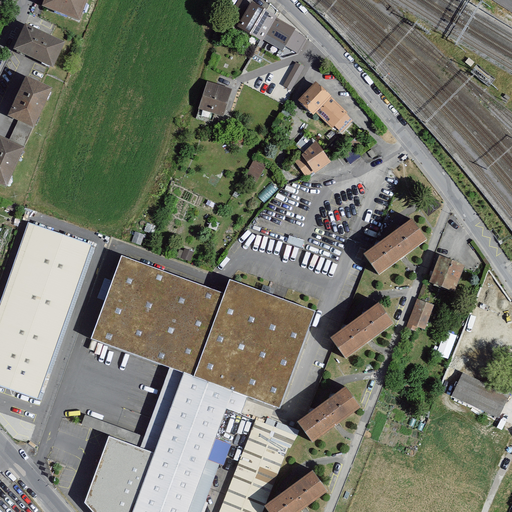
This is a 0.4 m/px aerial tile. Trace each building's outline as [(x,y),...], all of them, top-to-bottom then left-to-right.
[(85,0),(43,0),(41,6),(79,20),(85,0)] [(294,30),(250,4),(237,26),(281,52),(284,46),(299,55),(308,41),(293,32),(294,30)] [(53,67),(65,42),(25,23),(14,49),(53,67)] [(306,64),(297,59),(281,87),(290,92),(306,64)] [(51,88),(25,76),(6,115),(33,127),(51,88)] [(232,91),(207,83),(198,110),(223,118),(232,91)] [(347,114),(316,83),(297,101),(313,117),(316,114),(331,129),(334,125),(340,131),(349,122),(344,117),(347,114)] [(23,147),(0,136),(0,183),(6,186),(23,147)] [(331,163),(316,142),(300,154),(315,175),(331,163)] [(427,239),(411,217),(361,252),(377,274),(427,239)] [(94,248),(28,224),(0,302),(0,386),(39,401),(94,248)] [(464,265),(438,255),(427,280),(454,291),(464,265)] [(224,294),(120,256),(90,338),(182,371),(153,451),(110,436),(84,504),(91,511),(187,511),(225,408),(241,414),(247,396),(280,407),(315,311),(229,279),(224,294)] [(434,306),(416,299),(407,323),(424,330),(434,306)] [(395,325),(379,303),(330,337),(346,360),(395,325)] [(450,358),(457,335),(446,331),(438,355),(450,358)] [(499,419),(510,394),(462,372),(451,397),(499,419)] [(367,405),(351,382),(301,417),(317,440),(367,405)] [(300,511),(331,491),(315,469),(265,505),(270,511),(300,511)]
